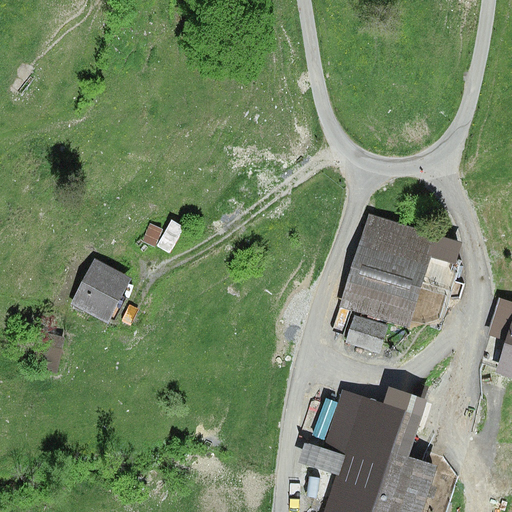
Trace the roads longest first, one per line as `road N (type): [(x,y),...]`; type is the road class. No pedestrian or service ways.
road 1 (track): [(491,0),(473,92),(445,154),(427,166),(379,173),(350,159),(331,131),(301,0)]
road 2 (unclassified): [(350,159),(354,206),(298,382),(286,511)]
road 3 (track): [(138,306),(171,262),(346,153)]
